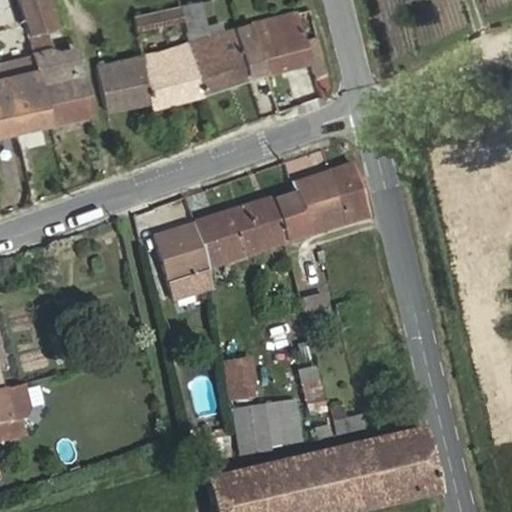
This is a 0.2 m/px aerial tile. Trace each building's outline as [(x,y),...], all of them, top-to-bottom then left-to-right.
[(46,0),(15,0),(23,21),(26,32),(54,24),(46,0)] [(202,26),(196,2),(181,5),(187,30),(202,26)] [(182,20),(178,5),(133,15),(136,30),(182,20)] [(304,40),(297,12),(250,23),(264,74),(310,61),(304,40)] [(222,31),(220,21),(202,26),(187,30),(185,31),(187,42),(222,31)] [(264,74),(250,23),(233,28),(247,79),(264,74)] [(247,79),(233,28),(222,31),(187,42),(201,94),(247,79)] [(90,113),(81,69),(79,69),(75,51),(51,56),(46,35),(28,39),(32,52),(31,53),(31,55),(49,122),(90,113)] [(324,70),(316,38),(304,40),(310,61),(313,73),(324,70)] [(142,74),(141,57),(138,41),(107,49),(111,64),(95,67),(104,110),(148,101),(142,74)] [(201,94),(187,42),(141,57),(142,74),(148,101),(150,108),(201,94)] [(0,133),(49,122),(31,55),(0,63),(0,133)] [(320,151),(286,162),(291,178),(325,167),(320,151)] [(102,167),(100,159),(92,161),(94,169),(102,167)] [(367,217),(351,164),(290,184),(293,194),(306,236),(367,217)] [(306,236),(293,194),(270,201),(270,199),(191,223),(205,269),(283,243),(306,236)] [(191,223),(149,236),(165,288),(169,287),(207,276),(205,269),(191,223)] [(176,299),(209,288),(207,276),(169,287),(171,295),(176,299)] [(324,310),(320,294),(298,299),(302,315),(324,310)] [(253,385),(249,359),(220,363),(224,388),(252,385),(253,385)] [(316,380),(313,367),(296,372),(300,385),(316,380)] [(28,410),(22,385),(0,390),(0,440),(22,435),(18,419),(23,418),(28,410)] [(253,399),(252,385),(224,388),(226,402),(253,399)] [(299,442),(293,402),(228,412),(235,456),(267,452),(266,447),(299,442)] [(364,429),(361,415),(330,423),(334,436),(364,429)] [(330,437),(327,425),(312,429),(315,440),(330,437)] [(351,511),(435,492),(421,432),(204,483),(211,511),(351,511)] [(227,458),(225,440),(189,445),(193,464),(227,458)]
